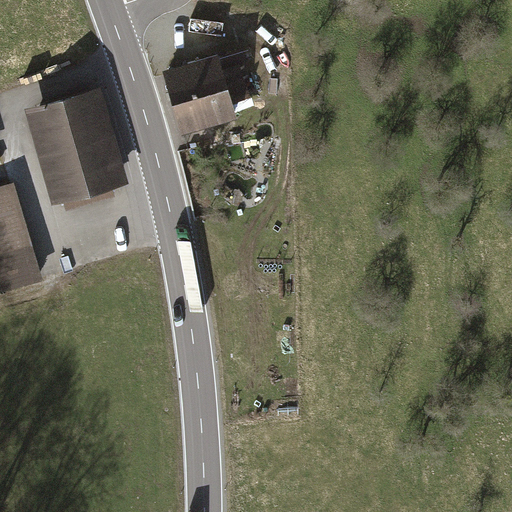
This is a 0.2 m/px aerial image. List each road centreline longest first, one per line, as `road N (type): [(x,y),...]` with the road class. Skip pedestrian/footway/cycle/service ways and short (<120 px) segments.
road 1 (primary): [(205,511),(202,426),(176,247),(104,0)]
road 2 (track): [(166,203),(42,236),(6,106),(128,67)]
